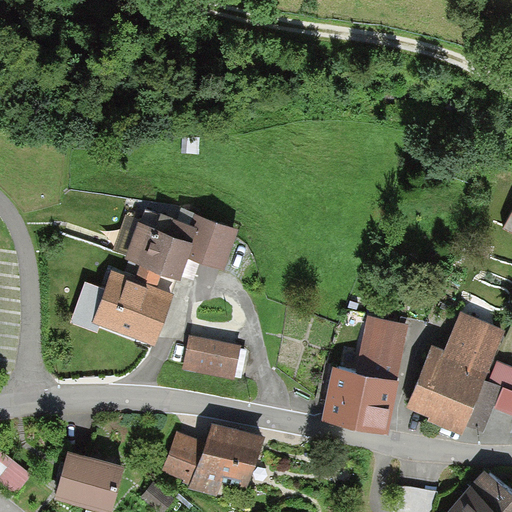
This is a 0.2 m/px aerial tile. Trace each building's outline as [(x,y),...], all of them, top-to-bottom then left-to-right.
[(126,208),(113,245),(142,254),(151,257),(181,268),(187,251),(192,253),(223,264),(237,224),(178,203),(175,212),(147,202),(143,213),(126,208)] [(511,203),(500,228),(511,233),(511,203)] [(110,262),(92,312),(154,335),(172,284),(145,274),(151,257),(142,254),(135,271),(110,262)] [(445,340),(441,350),(486,369),(506,324),(461,304),(445,340)] [(368,311),(357,368),(397,375),(410,320),(368,311)] [(189,330),(182,367),(233,376),(240,340),(189,330)] [(441,350),(445,340),(433,335),(417,371),(407,397),(431,407),(429,412),(462,426),(465,420),(484,373),(486,369),(441,350)] [(357,368),(332,364),(322,414),(362,422),(388,426),(397,375),(357,368)] [(484,373),(465,420),(483,427),(499,380),(484,373)] [(511,381),(501,378),(491,409),(511,416),(511,381)] [(189,481),(187,487),(213,495),(219,473),(248,481),(261,436),(206,421),(201,440),(189,481)] [(189,481),(201,440),(173,431),(160,472),(189,481)] [(89,445),(68,439),(61,464),(54,489),(112,505),(126,455),(89,445)] [(1,443),(0,443),(0,474),(18,490),(34,472),(1,443)] [(511,511),(511,481),(485,459),(469,478),(508,511),(511,511)] [(508,511),(469,478),(439,511),(508,511)] [(148,483),(136,497),(155,511),(161,511),(170,501),(148,483)]
